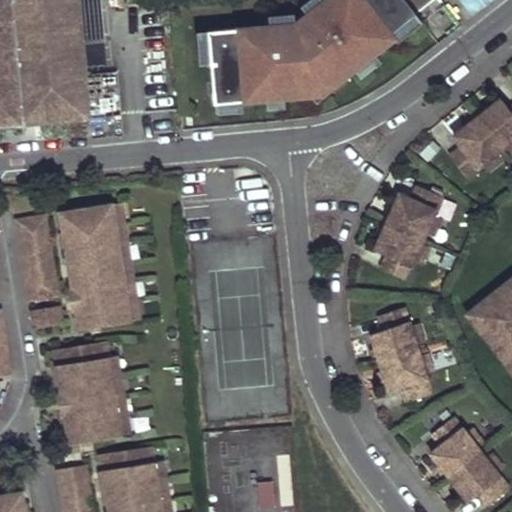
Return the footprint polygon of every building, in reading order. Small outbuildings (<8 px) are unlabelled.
[(211,29),(216,102),(313,95),(327,84),(332,90),(397,39),(393,34),(436,0),(328,0),(298,23),(211,29)] [(196,29),(199,62),(208,61),(205,28),(196,29)] [(511,141),(511,106),(510,109),(502,98),(453,136),(461,147),(450,156),(467,177),(511,141)] [(442,196),(418,186),(411,199),(399,194),(375,250),(387,255),(381,268),(406,280),(442,196)] [(122,202),(112,203),(116,223),(125,221),(122,202)] [(60,211),(79,329),(131,321),(128,301),(125,282),(122,262),(119,242),(116,223),(112,203),(60,211)] [(59,295),(46,214),(16,218),(30,300),(59,295)] [(125,221),(116,223),(119,242),(129,241),(125,221)] [(129,241),(119,242),(122,262),(132,260),(129,241)] [(132,260),(122,262),(125,282),(135,280),(132,260)] [(511,278),(476,307),(487,322),(478,329),(495,350),(501,345),(511,357),(505,362),(511,371),(511,278)] [(135,280),(125,282),(128,301),(138,299),(135,280)] [(128,301),(131,321),(141,319),(138,299),(128,301)] [(34,328),(63,322),(61,305),(31,309),(34,328)] [(432,394),(404,307),(378,316),(383,330),(370,334),(390,392),(402,388),(406,402),(432,394)] [(487,322),(476,307),(467,314),(478,329),(487,322)] [(1,308),(0,308),(0,375),(12,373),(1,308)] [(109,357),(106,341),(95,343),(97,354),(101,358),(109,357)] [(54,350),(69,444),(121,436),(118,415),(115,396),(112,376),(109,357),(101,358),(97,354),(95,343),(54,350)] [(511,357),(501,345),(495,350),(505,362),(511,357)] [(119,355),(109,357),(112,376),(122,375),(119,355)] [(122,375),(112,376),(115,396),(125,394),(122,375)] [(125,394),(115,396),(118,415),(128,414),(125,394)] [(128,414),(118,415),(121,436),(131,434),(128,414)] [(509,488),(454,417),(432,434),(441,445),(431,453),(468,501),(479,493),(488,505),(509,488)] [(154,462),(152,446),(141,448),(143,459),(146,463),(154,462)] [(108,511),(162,511),(161,501),(157,481),(154,462),(146,463),(143,459),(141,448),(99,454),(108,511)] [(167,479),(164,460),(154,462),(157,481),(167,479)] [(94,511),(87,465),(57,470),(64,511),(94,511)] [(167,479),(157,481),(161,501),(171,499),(167,479)] [(257,506),(273,506),(274,481),(258,481),(257,506)] [(26,511),(24,491),(0,495),(0,511),(26,511)] [(172,511),(171,499),(161,501),(162,511),(172,511)]
